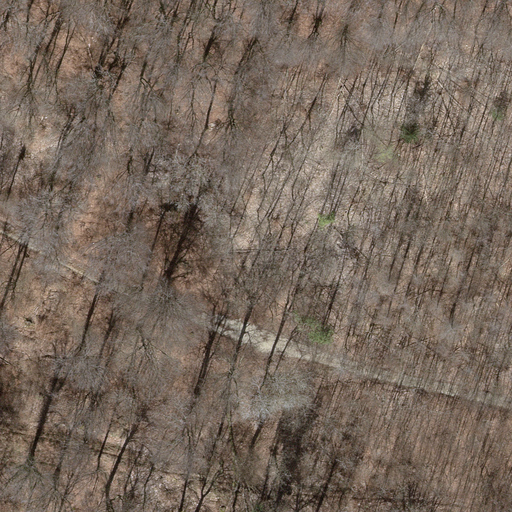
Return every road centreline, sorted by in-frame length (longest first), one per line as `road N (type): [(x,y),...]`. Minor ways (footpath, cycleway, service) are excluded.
road 1 (track): [(0,421),(157,462),(280,483),(511,502)]
road 2 (track): [(42,242),(198,319),(511,409)]
